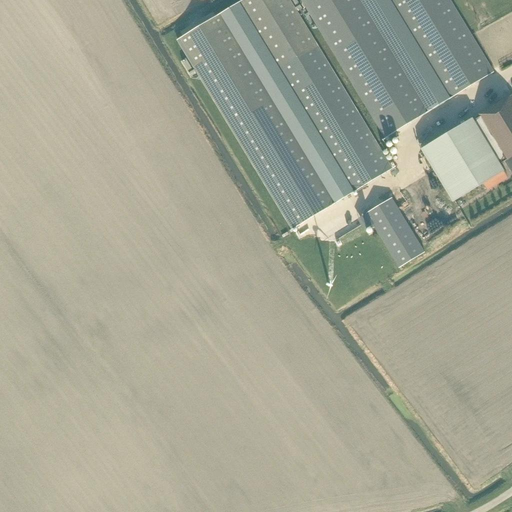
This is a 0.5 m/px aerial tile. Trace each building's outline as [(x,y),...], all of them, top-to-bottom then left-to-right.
[(392,169),(374,140),(289,0),(243,0),(178,40),(293,230),(392,169)] [(301,0),(386,138),(493,72),(449,0),(301,0)] [(511,95),(477,116),(480,119),(474,122),(472,119),(421,150),(451,200),(482,181),(492,175),(502,169),(501,166),(506,163),(511,173),(511,95)] [(492,175),(482,181),(487,190),(497,184),(492,175)] [(366,214),(399,268),(425,253),(392,199),(366,214)]
